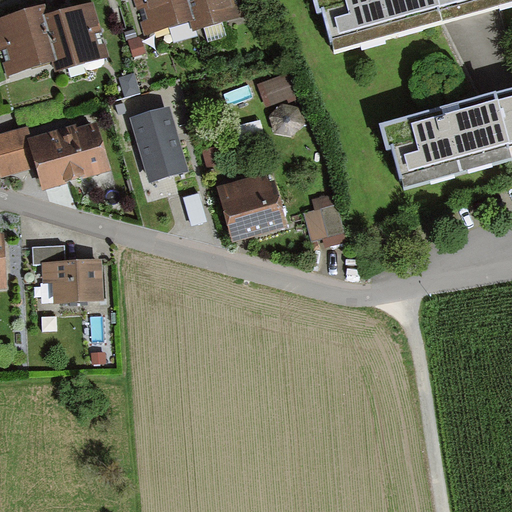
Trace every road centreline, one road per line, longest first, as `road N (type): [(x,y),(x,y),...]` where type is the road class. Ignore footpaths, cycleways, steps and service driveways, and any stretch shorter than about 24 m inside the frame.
road 1 (residential): [(0,195),(337,292),(404,290)]
road 2 (residential): [(444,511),(404,290)]
